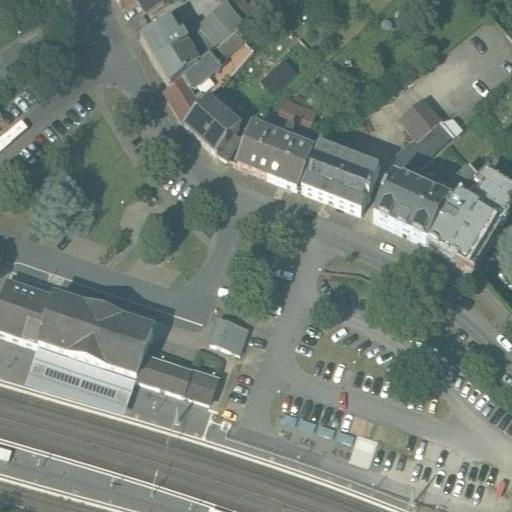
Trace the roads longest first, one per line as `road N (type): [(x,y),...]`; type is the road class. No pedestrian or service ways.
road 1 (residential): [(0,257),(142,306),(190,306),(239,202)]
road 2 (residential): [(511,362),(420,284),(327,236)]
road 3 (residential): [(117,53),(179,160),(239,202)]
road 4 (residential): [(117,53),(0,145)]
